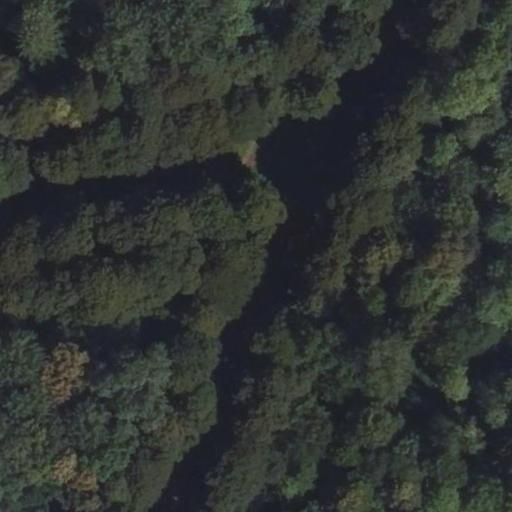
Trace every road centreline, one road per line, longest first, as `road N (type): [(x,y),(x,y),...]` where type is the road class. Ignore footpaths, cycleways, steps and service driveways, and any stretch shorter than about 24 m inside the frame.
road 1 (track): [(381,0),(140,511)]
road 2 (track): [(310,144),(0,218)]
